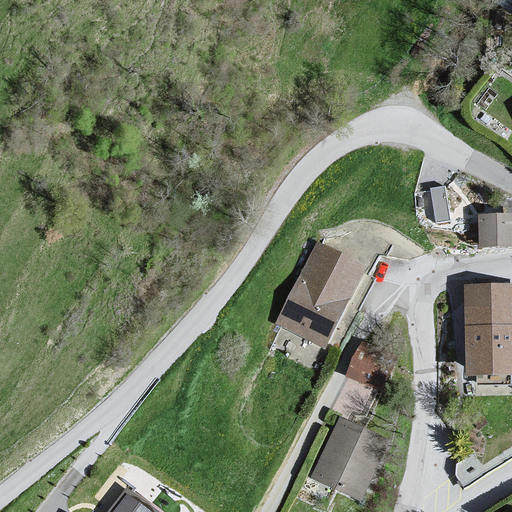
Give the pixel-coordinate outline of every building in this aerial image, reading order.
[(447,184),(435,184),(435,217),(448,216),(447,184)] [(511,210),(477,212),(477,244),(511,242),(511,210)] [(370,262),(316,236),(276,319),(330,345),(370,262)] [(511,280),(471,283),(478,376),(511,373),(511,280)] [(361,339),(347,373),(382,388),(396,354),(361,339)] [(388,438),(334,416),(311,472),(365,494),(388,438)] [(152,511),(155,508),(126,486),(105,511),(152,511)]
